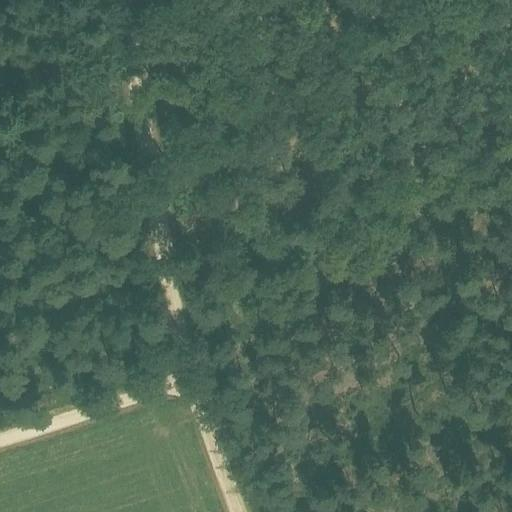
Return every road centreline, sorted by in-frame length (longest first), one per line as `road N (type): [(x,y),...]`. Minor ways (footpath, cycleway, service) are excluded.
road 1 (track): [(188,379),(141,0)]
road 2 (track): [(0,438),(188,379)]
road 3 (track): [(237,511),(188,379)]
